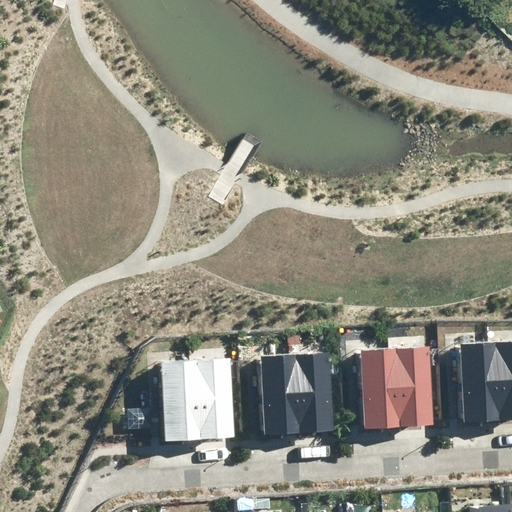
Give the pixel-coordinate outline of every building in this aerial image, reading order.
[(454,419),(511,413),(511,333),(447,340),(454,419)] [(353,423),(424,417),(417,338),(346,344),(353,423)] [(256,429),(326,423),(319,344),(248,350),(256,429)] [(157,436),(228,430),(221,351),(150,357),(157,436)] [(172,436),(135,450),(150,489),(186,475),(172,436)]
